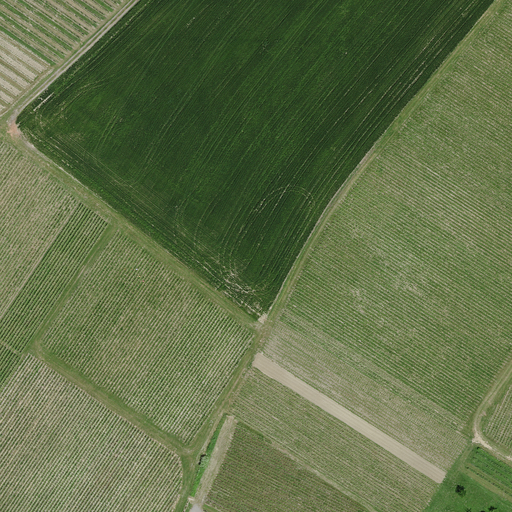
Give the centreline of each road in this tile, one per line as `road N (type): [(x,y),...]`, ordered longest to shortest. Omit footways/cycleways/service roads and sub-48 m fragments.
road 1 (track): [(500,0),(317,225),(198,444),(182,511)]
road 2 (track): [(265,333),(1,128)]
road 3 (track): [(193,457),(32,349)]
road 4 (track): [(135,0),(1,128)]
road 5 (track): [(511,367),(466,433),(511,460)]
